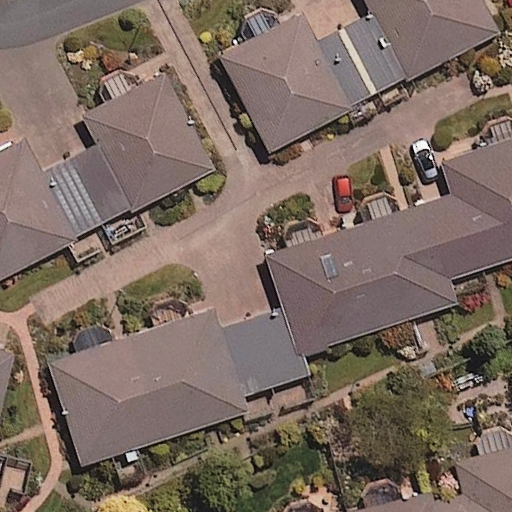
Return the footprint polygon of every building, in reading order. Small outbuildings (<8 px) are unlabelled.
[(405,70),(410,79),(506,26),(492,0),(368,0),(374,9),(320,39),(305,12),(221,59),(272,151),(356,104),(353,99),(405,70)] [(0,282),(216,163),(162,66),(84,109),(101,140),(41,173),(24,142),(0,155),(0,282)] [(300,352),(457,301),(449,276),(511,255),(511,132),(439,157),(451,193),(268,252),(285,307),(215,329),(208,310),(51,361),(84,462),(246,409),(241,393),(306,372),(300,352)] [(0,403),(12,353),(0,349),(0,403)] [(511,511),(511,445),(449,460),(458,498),(438,503),(434,484),(313,511),(511,511)]
